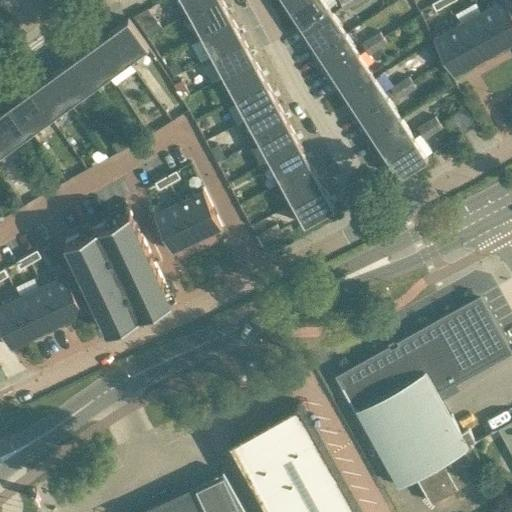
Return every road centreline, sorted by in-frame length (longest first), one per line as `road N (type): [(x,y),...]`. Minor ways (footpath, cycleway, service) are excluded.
road 1 (secondary): [(0,464),(111,387),(488,209)]
road 2 (residential): [(262,274),(185,129),(0,234)]
road 3 (residential): [(262,274),(14,389)]
road 4 (residential): [(374,221),(257,0)]
road 5 (residential): [(511,145),(374,221)]
road 6 (residential): [(374,221),(262,274)]
road 7 (residential): [(0,72),(100,0)]
